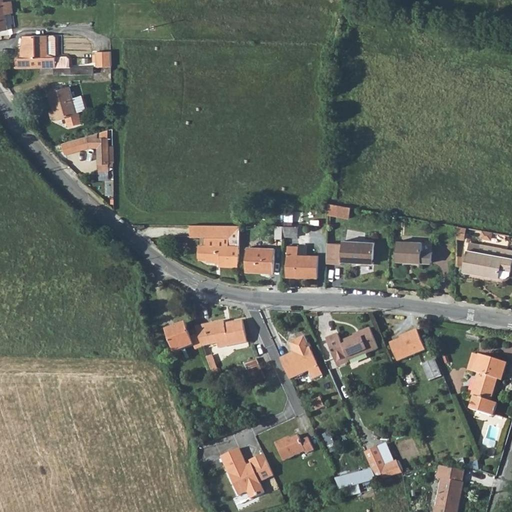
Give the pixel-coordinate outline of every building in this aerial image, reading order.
[(3,0),(0,0),(0,30),(8,29),(6,14),(13,13),(12,1),(4,2),(3,0)] [(48,36),(26,37),(26,44),(23,44),(23,58),(15,58),(16,69),(55,68),(56,68),(56,57),(55,38),(53,36),(48,36)] [(112,67),(112,52),(97,52),(97,67),(112,67)] [(70,87),(49,93),(54,110),(50,112),(52,120),(57,118),(57,119),(66,117),(69,126),(83,123),(80,113),(77,114),(70,87)] [(109,162),(113,162),(113,145),(109,145),(109,138),(98,138),(98,135),(89,135),(61,143),(65,155),(89,147),(99,147),(99,171),(109,171),(109,162)] [(350,214),(351,207),(330,203),(330,211),(350,214)] [(221,266),(240,266),(240,226),(191,225),(191,237),(204,237),(203,246),(200,246),(200,257),(208,257),(208,261),(221,262),(221,266)] [(274,239),(282,239),(282,236),(283,226),(274,226),(274,239)] [(297,236),(298,227),(283,226),(282,236),(297,236)] [(375,242),(344,241),(344,245),(328,244),(327,263),(342,265),(343,260),(374,262),(375,242)] [(433,243),(399,241),(398,261),(433,262),(433,243)] [(466,256),(457,255),(457,266),(464,266),(463,271),(510,280),(511,267),(511,258),(503,257),(504,251),(468,244),(466,256)] [(298,246),(288,246),(287,277),(318,278),(319,255),(298,255),(298,246)] [(275,248),(247,248),(246,271),(275,272),(275,248)] [(182,318),(163,324),(170,347),(190,341),(182,318)] [(224,319),(196,326),(203,345),(219,341),(220,346),(248,338),(242,318),(225,322),(224,319)] [(340,336),(328,340),(338,367),(378,351),(369,330),(358,335),(359,337),(343,344),(340,336)] [(411,336),(392,344),(399,361),(425,350),(417,331),(410,333),(411,336)] [(294,352),(281,357),(290,379),(308,372),(312,380),(322,375),(303,336),(289,343),(294,352)] [(466,371),(473,373),(478,356),(470,354),(466,371)] [(506,362),(478,354),(478,356),(473,373),(477,375),(471,397),(474,397),(470,412),(492,417),(496,404),(490,401),(496,380),(501,381),(506,362)] [(244,361),(253,382),(268,376),(259,355),(244,361)] [(437,359),(424,363),(430,378),(442,374),(437,359)] [(313,399),(317,408),(326,404),(323,395),(313,399)] [(285,434),(274,440),(282,458),(304,448),(305,450),(313,447),(307,434),(299,438),(297,432),(290,435),(286,437),(285,434)] [(273,474),(263,452),(249,459),(250,462),(252,465),(249,466),(246,464),(238,447),(220,455),(238,494),(246,490),(250,497),(264,491),(259,480),(273,474)] [(377,447),(363,453),(370,468),(375,477),(391,476),(402,473),(396,460),(385,465),(377,447)] [(463,479),(467,468),(451,463),(445,461),(441,474),(445,476),(435,511),(437,511),(455,511),(466,481),(463,479)] [(370,468),(349,473),(351,482),(375,477),(370,468)] [(349,473),(334,476),(338,486),(351,482),(349,473)]
